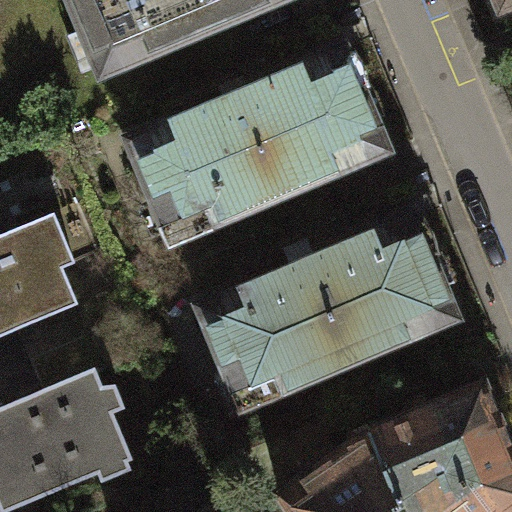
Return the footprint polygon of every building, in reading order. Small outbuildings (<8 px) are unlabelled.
[(70,0),(100,71),(272,0),(70,0)] [(511,0),(498,0),(502,9),(511,4),(511,0)] [(128,136),(173,239),(385,146),(358,85),(368,81),(350,40),(128,136)] [(197,304),(242,407),(455,314),(428,252),(438,248),(420,207),(197,304)] [(53,208),(0,231),(0,334),(18,326),(76,301),(74,295),(61,266),(75,259),(53,208)] [(76,301),(18,326),(31,357),(101,329),(84,290),(74,295),(76,301)] [(101,329),(31,357),(43,385),(94,364),(97,371),(115,364),(101,329)] [(43,385),(0,403),(0,501),(3,507),(130,453),(112,411),(124,406),(114,383),(104,387),(97,371),(94,364),(43,385)] [(401,419),(371,432),(399,501),(396,508),(398,511),(502,511),(511,506),(511,444),(484,378),(403,415),(401,419)] [(353,436),(277,490),(293,511),(398,511),(396,508),(399,501),(371,432),(353,436)]
